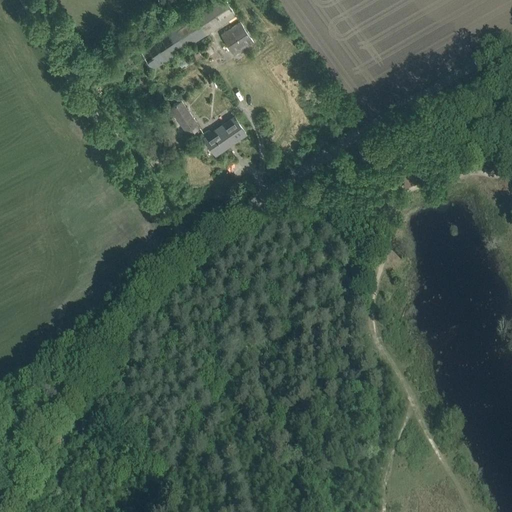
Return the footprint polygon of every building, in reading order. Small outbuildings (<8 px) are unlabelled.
[(216,0),(140,49),(153,69),(237,16),(226,0),(216,0)] [(241,22),(222,34),(235,54),(254,42),(241,22)] [(181,100),(179,102),(171,108),(189,134),(199,126),(181,100)] [(246,133),(240,125),(235,116),(205,137),(210,145),(211,144),(217,153),(228,145),(228,144),(230,142),(231,143),(246,133)] [(404,173),(404,186),(412,183),(420,180),(411,170),(407,172),(404,173)]
